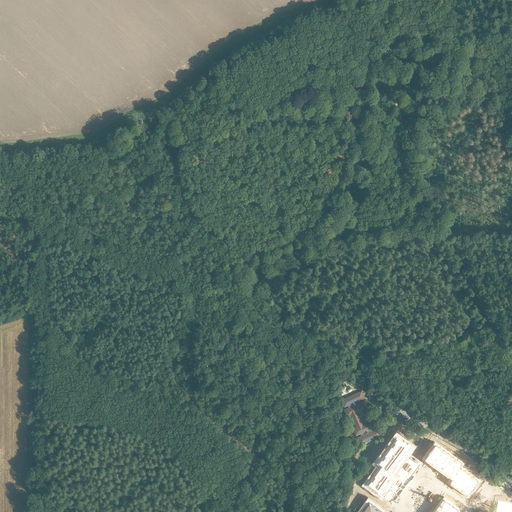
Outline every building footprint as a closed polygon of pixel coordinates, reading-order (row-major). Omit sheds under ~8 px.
[(364,400),(359,402),(358,401),(364,398),(361,391),(341,400),(344,407),(348,405),(349,407),(344,409),(347,417),(350,415),(356,427),(352,429),(356,436),(361,434),(361,435),(357,437),(360,445),(381,435),(378,428),(372,431),(371,429),(376,427),(373,419),(367,422),(362,410),(368,408),(364,400)] [(378,466),(364,485),(382,498),(392,505),(422,463),(409,453),(412,450),(413,448),(414,446),(397,433),(375,464),(378,466)] [(435,441),(422,459),(423,460),(429,464),(430,462),(433,465),(432,466),(437,470),(442,473),(443,472),(451,478),(447,482),(469,498),(481,481),(462,467),(465,463),(435,441)] [(459,511),(462,509),(444,496),(440,503),(441,504),(439,507),(437,506),(433,511),(459,511)] [(369,499),(359,511),(383,511),(384,511),(379,507),(378,508),(375,506),(376,504),(369,499)] [(511,511),(511,502),(496,500),(494,511),(511,511)]
